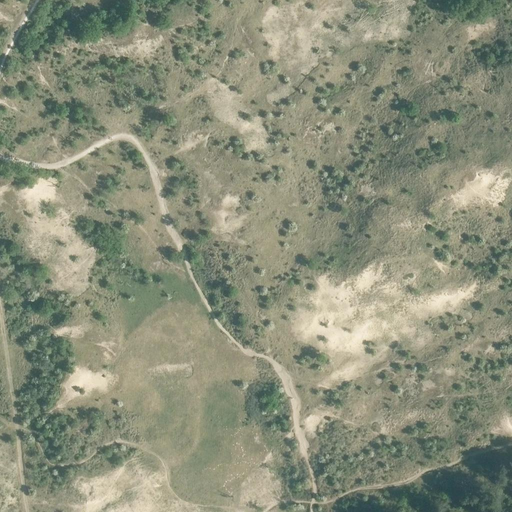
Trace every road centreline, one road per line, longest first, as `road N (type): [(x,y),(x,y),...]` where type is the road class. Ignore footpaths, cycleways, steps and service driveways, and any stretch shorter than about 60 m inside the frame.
road 1 (unknown): [(230,511),(198,501),(131,446),(114,441),(84,461),(53,463),(29,428),(0,417)]
road 2 (unknown): [(511,445),(336,500),(282,499),(250,511)]
